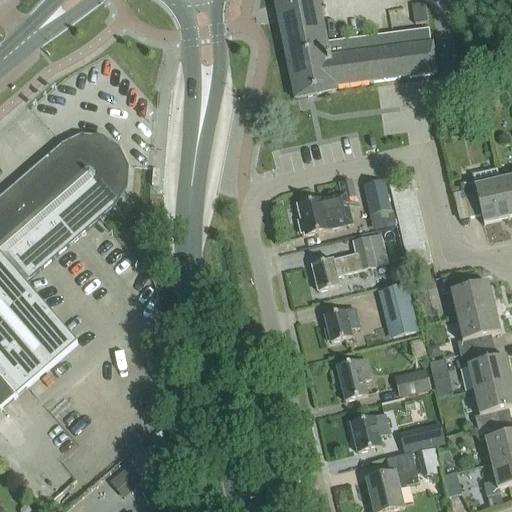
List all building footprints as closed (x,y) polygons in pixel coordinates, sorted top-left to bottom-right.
[(273,0),(278,19),(292,16),(291,12),(303,9),(301,0),(273,0)] [(327,45),(317,0),(301,0),(303,9),(291,12),(292,16),(278,19),(295,101),(322,96),(337,93),(336,89),(399,80),(394,36),(327,45)] [(418,23),(431,22),(428,2),(416,4),(418,23)] [(426,32),(394,36),(399,80),(436,76),(432,46),(428,46),(426,32)] [(0,413),(0,414),(77,346),(25,286),(115,208),(127,190),(128,169),(119,150),(101,138),(80,137),(61,146),(0,198),(0,413)] [(387,183),(390,195),(413,189),(410,178),(387,183)] [(511,181),(500,184),(509,221),(511,220),(511,181)] [(352,227),(345,199),(355,197),(351,183),(342,185),(343,186),(340,189),(342,197),(297,208),(301,223),(298,224),(301,235),(304,235),(305,239),(352,227)] [(484,227),(509,221),(500,184),(475,190),(474,183),(461,186),(469,220),(481,217),(484,227)] [(384,185),(363,189),(370,217),(390,213),(384,185)] [(390,195),(392,206),(415,201),(413,189),(390,195)] [(392,206),(395,217),(418,211),(415,201),(392,206)] [(395,217),(398,227),(421,222),(418,211),(395,217)] [(398,227),(400,238),(423,233),(421,222),(398,227)] [(400,238),(403,249),(426,244),(423,233),(400,238)] [(344,277),(388,266),(381,236),(352,243),(356,256),(340,260),(311,268),(318,294),(339,289),(336,279),(344,277)] [(403,249),(406,260),(429,255),(426,244),(403,249)] [(431,265),(429,255),(406,260),(408,271),(431,265)] [(451,294),(457,320),(496,311),(489,285),(479,287),(477,276),(442,284),(445,296),(451,294)] [(407,287),(378,294),(384,318),(398,314),(404,338),(418,334),(413,311),(407,287)] [(351,332),(360,330),(355,311),(324,319),(331,346),(353,340),(351,332)] [(463,345),(457,346),(460,357),(494,349),(492,339),(502,337),(496,311),(457,320),(463,345)] [(497,362),(494,349),(460,357),(463,371),(469,369),(475,394),(511,384),(511,380),(507,359),(497,362)] [(364,384),(371,382),(366,362),(337,369),(345,404),(368,399),(364,384)] [(449,379),(434,383),(438,399),(452,396),(449,379)] [(511,411),(511,384),(475,394),(481,418),(475,420),(478,431),(511,423),(509,412),(511,411)] [(380,439),(388,437),(384,417),(350,425),(357,456),(382,450),(380,439)] [(511,425),(511,423),(478,431),(481,444),(486,442),(492,467),(511,462),(511,425)] [(434,438),(410,443),(404,444),(406,455),(436,449),(434,438)] [(398,511),(404,511),(399,491),(418,486),(411,456),(387,461),(390,476),(366,482),(373,511),(398,511)] [(511,488),(511,462),(492,467),(496,484),(483,487),(487,501),(501,497),(500,492),(511,488)] [(131,465),(113,481),(126,497),(145,481),(131,465)] [(447,500),(460,497),(455,476),(442,480),(447,500)] [(149,511),(169,501),(161,485),(142,496),(149,511)]
